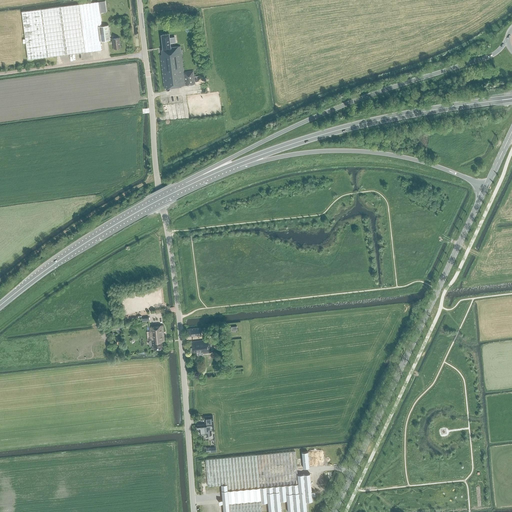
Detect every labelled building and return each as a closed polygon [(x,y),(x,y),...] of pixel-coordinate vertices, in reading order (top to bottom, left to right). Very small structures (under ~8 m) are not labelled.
[(98,26),(101,26),(101,24),(100,14),(100,12),(98,2),(61,7),(22,12),(28,59),(101,50),(100,41),(98,26)] [(108,25),(101,26),(98,26),(100,41),(110,40),(108,25)] [(170,47),(169,34),(161,35),(163,50),(161,50),(162,55),(160,55),(164,88),(195,84),(193,71),(183,72),(180,46),(170,47)] [(115,38),(115,36),(112,36),(113,38),(114,48),(120,48),(119,38),(115,38)] [(164,341),(162,325),(149,327),(151,345),(153,345),(154,349),(162,348),(162,342),(164,341)] [(201,335),(200,327),(186,328),(187,336),(201,335)] [(209,340),(190,342),(191,352),(197,351),(197,355),(203,354),(203,353),(211,353),(211,352),(213,352),(212,344),(210,344),(209,340)] [(214,431),(212,416),(204,417),(204,418),(206,417),(206,419),(206,422),(207,424),(205,424),(204,424),(197,425),(197,429),(199,429),(200,434),(207,433),(207,435),(211,435),(211,431),(214,431)] [(208,486),(221,485),(222,500),(219,501),(219,504),(223,503),(223,511),(261,511),(261,503),(268,502),(268,511),(281,511),(280,501),(287,500),(287,511),(292,511),(307,511),(306,502),(312,501),(312,495),(315,495),(315,491),(312,492),(311,492),(310,474),(297,475),(295,451),(205,460),(208,486)]
